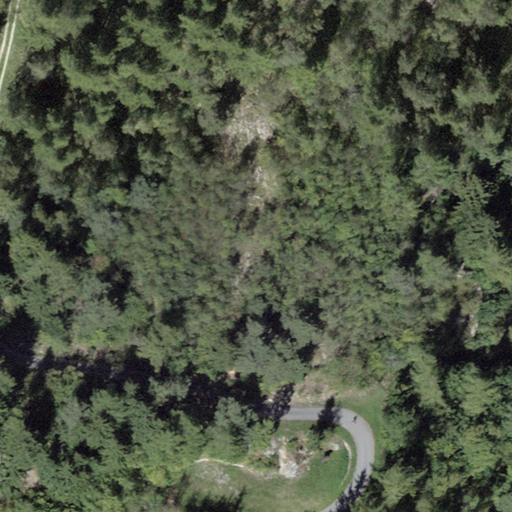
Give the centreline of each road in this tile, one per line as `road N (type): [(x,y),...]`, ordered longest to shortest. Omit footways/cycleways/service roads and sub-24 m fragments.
road 1 (track): [(356,429),(199,407),(0,353)]
road 2 (track): [(0,144),(23,116),(42,20),(35,0)]
